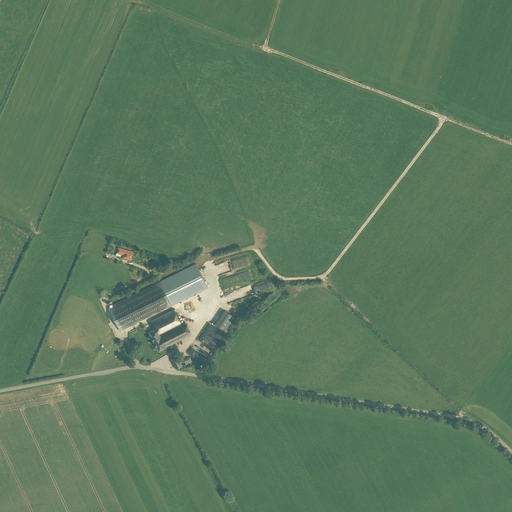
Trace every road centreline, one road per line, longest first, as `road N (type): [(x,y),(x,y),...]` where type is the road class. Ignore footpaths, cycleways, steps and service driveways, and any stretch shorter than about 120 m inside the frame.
road 1 (track): [(511,144),(443,117),(324,277),(278,278),(253,248),(212,259),(216,306),(162,371)]
road 2 (unclassified): [(511,454),(478,426),(450,417),(139,368),(0,392)]
road 3 (track): [(443,117),(264,48)]
